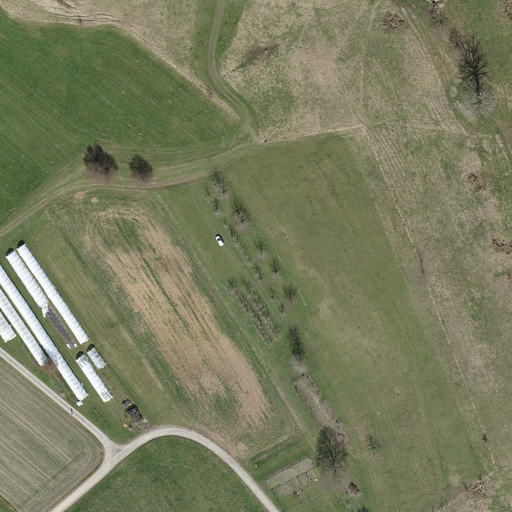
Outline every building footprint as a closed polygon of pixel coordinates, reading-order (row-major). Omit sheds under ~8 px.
[(25,244),(19,249),(28,259),(34,254),(25,244)] [(15,250),(8,255),(37,296),(43,291),(20,257),(15,250)] [(82,343),(90,338),(38,257),(30,262),(82,343)] [(88,396),(2,259),(0,260),(0,274),(79,401),(88,396)] [(0,333),(5,341),(21,332),(40,364),(47,359),(0,279),(0,333)]
